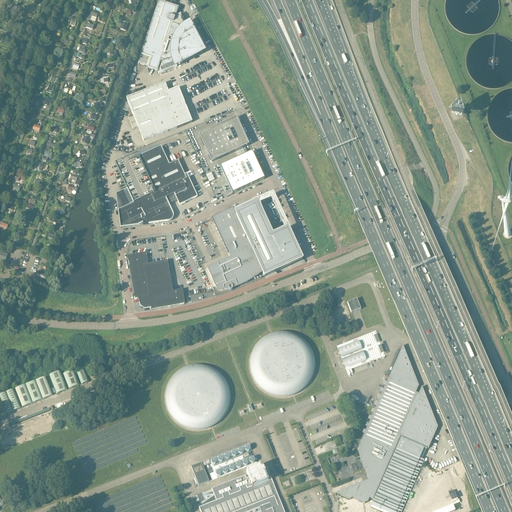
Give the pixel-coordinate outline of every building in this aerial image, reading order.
[(159,2),(141,54),(152,58),(148,68),(157,71),(157,72),(159,67),(160,64),(161,61),(162,61),(162,62),(161,65),(163,67),(165,66),(168,65),(172,64),(175,62),(176,64),(179,63),(178,61),(181,60),(182,62),(182,63),(204,52),(193,30),(192,30),(190,31),(189,29),(186,23),(183,20),(180,14),(179,15),(178,16),(176,19),(175,19),(176,15),(177,13),(178,8),(159,2)] [(189,118),(183,111),(182,109),(181,107),(180,106),(179,104),(178,102),(177,101),(176,99),(175,97),(174,95),(174,96),(170,97),(165,83),(126,98),(133,116),(129,118),(133,129),(138,127),(143,142),(188,124),(189,118)] [(199,136),(211,161),(211,162),(248,145),(236,119),(199,136)] [(84,137),(82,143),(88,145),(90,139),(84,137)] [(137,154),(115,164),(127,190),(133,204),(118,211),(120,228),(139,226),(139,225),(143,223),(143,225),(168,222),(169,222),(170,222),(170,221),(171,221),(171,220),(172,220),(172,219),(173,219),(173,218),(173,217),(173,216),(173,215),(173,214),(165,199),(174,195),(179,206),(197,198),(197,197),(187,175),(184,176),(178,161),(169,165),(161,147),(160,147),(138,157),(137,154)] [(51,159),(52,153),(45,151),(43,156),(51,159)] [(264,179),(252,153),(220,167),(232,194),(264,179)] [(237,215),(236,216),(245,235),(262,272),(262,273),(264,277),(302,260),(287,229),(283,220),(273,198),(255,207),(254,207),(253,207),(237,215)] [(230,259),(208,270),(214,284),(218,290),(228,289),(228,290),(229,290),(229,291),(230,291),(231,291),(232,291),(232,290),(233,290),(233,289),(233,288),(235,287),(238,286),(241,285),(244,283),(247,282),(249,280),(254,278),(257,275),(262,272),(245,235),(236,216),(235,213),(230,215),(228,211),(217,216),(211,219),(230,258),(230,259)] [(127,256),(128,262),(135,299),(139,299),(140,306),(144,308),(151,307),(151,311),(185,304),(182,290),(173,292),(167,261),(148,265),(146,253),(127,256)] [(361,310),(356,299),(347,303),(351,314),(361,310)] [(309,346),(302,339),(292,334),(281,332),(270,334),(261,340),(254,349),(250,360),(250,371),(254,381),(262,390),(271,395),(281,397),(291,396),(300,392),(308,385),(313,376),(315,366),(314,356),(309,346)] [(358,342),(338,350),(341,357),(361,349),(358,342)] [(428,449),(437,428),(421,387),(418,394),(415,393),(418,387),(402,346),(357,450),(369,480),(336,493),(350,499),(353,498),(364,503),(368,502),(369,499),(370,499),(373,500),(371,506),(384,511),(398,511),(427,449),(428,449)] [(362,352),(342,360),(345,367),(365,360),(362,352)] [(225,380),(218,372),(208,367),(197,365),(186,368),(176,373),(169,382),(166,393),(166,404),(170,414),(177,423),(186,428),(196,430),(206,429),(216,425),(223,418),(228,409),(230,399),(229,389),(225,380)] [(83,368),(76,371),(81,385),(89,382),(83,368)] [(63,375),(69,390),(80,385),(74,371),(63,375)] [(60,372),(49,376),(57,394),(67,390),(60,372)] [(52,396),(45,377),(35,381),(15,389),(22,408),(42,400),(52,396)] [(0,416),(20,409),(13,390),(0,395),(0,416)] [(49,409),(8,425),(9,427),(50,411),(49,409)] [(209,482),(201,463),(191,467),(198,486),(209,482)] [(284,511),(276,492),(267,468),(263,469),(262,466),(246,472),(249,478),(246,479),(245,476),(211,489),(216,501),(199,508),(200,511),(284,511)] [(364,506),(349,511),(372,511),(371,509),(369,510),(368,510),(373,500),(370,499),(365,509),(364,506)]
